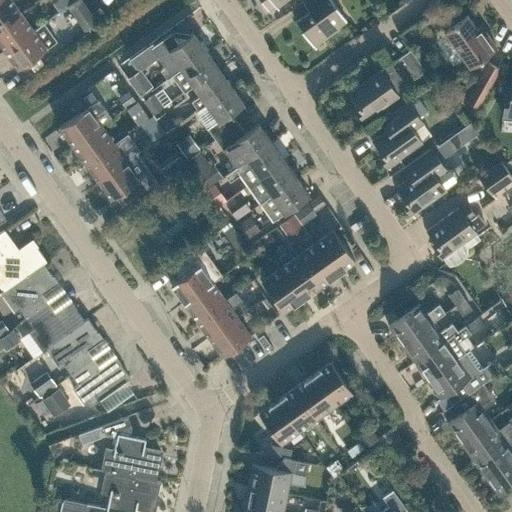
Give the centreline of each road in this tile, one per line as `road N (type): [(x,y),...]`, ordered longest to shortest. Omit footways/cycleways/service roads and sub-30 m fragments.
road 1 (residential): [(206,407),(0,125)]
road 2 (residential): [(342,316),(402,272),(407,253),(292,95)]
road 3 (residential): [(475,511),(423,440),(419,415),(342,316)]
road 4 (residential): [(206,407),(342,316)]
road 5 (residential): [(292,95),(423,0)]
